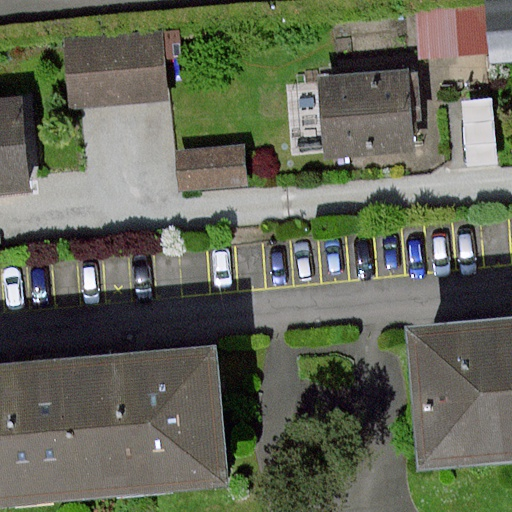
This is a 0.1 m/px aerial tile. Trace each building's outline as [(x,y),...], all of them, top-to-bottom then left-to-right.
[(447,0),(422,4),(429,52),(485,44),(478,0),(447,0)] [(511,52),(511,0),(494,0),(496,53),(511,52)] [(150,37),(57,46),(62,114),(156,108),(150,37)] [(399,72),(306,85),(316,161),(410,149),(399,72)] [(8,99),(0,99),(0,191),(16,191),(8,99)] [(185,138),(186,179),(252,177),(251,136),(185,138)] [(511,323),(475,326),(412,332),(424,465),(511,456),(511,323)] [(0,368),(0,507),(229,490),(219,352),(135,358),(0,368)]
